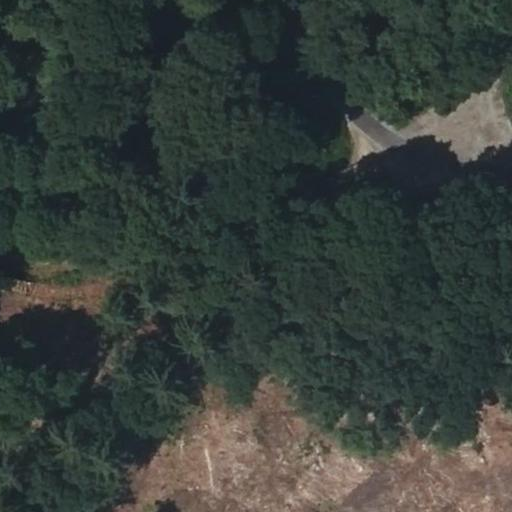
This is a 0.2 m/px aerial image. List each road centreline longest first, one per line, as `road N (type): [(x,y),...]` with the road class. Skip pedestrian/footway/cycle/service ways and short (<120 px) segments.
road 1 (track): [(511,15),(466,175),(319,212),(118,247),(0,257)]
road 2 (unclassified): [(511,174),(466,175),(429,163),(369,124),(269,0)]
